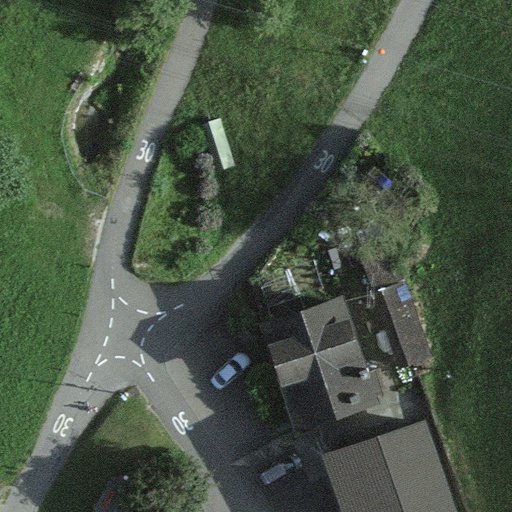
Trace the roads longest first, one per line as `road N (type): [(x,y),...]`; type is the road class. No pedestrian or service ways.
road 1 (residential): [(425,0),(353,128),(246,270),(126,337)]
road 2 (residential): [(201,0),(151,140),(112,293),(126,337)]
road 3 (residential): [(126,337),(240,510)]
road 4 (residential): [(126,337),(42,461),(19,511)]
